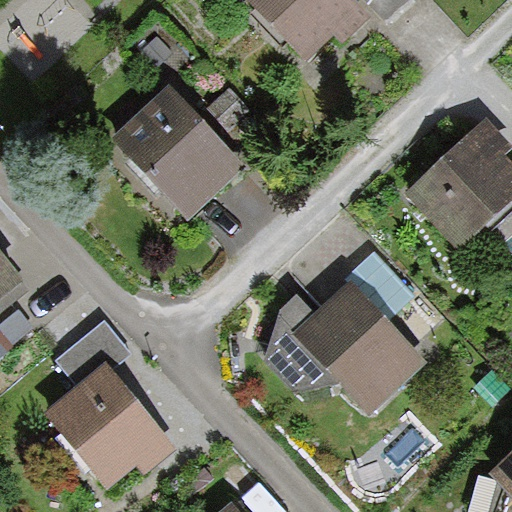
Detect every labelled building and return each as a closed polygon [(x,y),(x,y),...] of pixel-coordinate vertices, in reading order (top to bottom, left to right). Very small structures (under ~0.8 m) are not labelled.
[(371,0),(241,0),(305,78),(383,14),(371,0)] [(180,72),(107,134),(184,223),(257,161),(180,72)] [(511,183),(473,133),(399,190),(456,263),(511,219),(511,183)] [(0,263),(0,286),(11,278),(0,263)] [(349,265),(286,324),(374,419),(437,360),(349,265)] [(27,416),(92,490),(159,431),(95,357),(27,416)] [(511,450),(491,470),(511,492),(511,450)] [(239,511),(207,475),(164,511),(239,511)]
